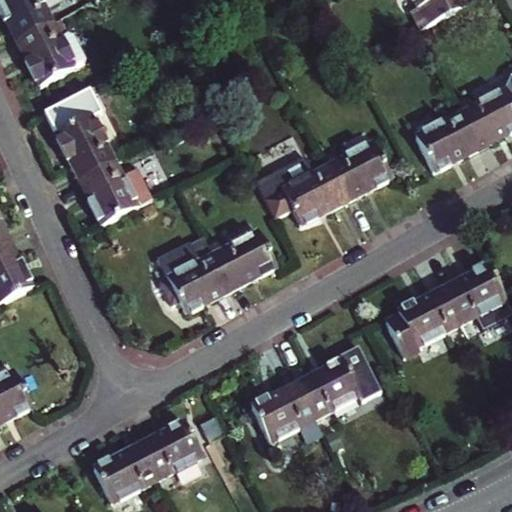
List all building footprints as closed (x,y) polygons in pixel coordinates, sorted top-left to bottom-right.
[(0,0),(0,18),(15,47),(50,28),(36,0),(0,0)] [(410,0),(416,11),(410,14),(420,33),(467,9),(461,0),(410,0)] [(61,23),(50,28),(15,47),(39,92),(83,69),(86,63),(73,38),(68,37),(61,23)] [(459,120),(477,154),(511,136),(511,80),(510,81),(503,94),(504,96),(459,120)] [(459,120),(413,143),(431,178),(477,154),(459,120)] [(53,139),(78,186),(114,167),(89,121),(53,139)] [(372,149),(326,173),(344,207),(389,183),(372,149)] [(299,231),(344,207),(326,173),(312,180),(302,162),(253,189),(272,225),(291,215),(299,231)] [(78,186),(102,231),(151,205),(137,177),(122,184),(114,167),(78,186)] [(257,236),(211,260),(230,296),(275,273),(257,236)] [(230,296),(211,260),(200,241),(154,266),(164,285),(157,288),(169,312),(177,307),(183,320),(230,296)] [(6,247),(0,249),(0,309),(31,294),(6,247)] [(511,317),(502,299),(487,270),(442,294),(459,328),(466,341),(511,317)] [(459,328),(442,294),(396,318),(398,321),(386,328),(403,362),(416,356),(414,352),(459,328)] [(329,374),(296,390),(314,425),(346,409),(348,414),(368,405),(346,359),(326,369),(329,374)] [(13,378),(0,384),(0,426),(31,411),(13,378)] [(268,447),(314,425),(296,390),(251,412),(268,447)] [(183,427),(139,451),(156,484),(201,461),(183,427)] [(156,484),(139,451),(93,475),(110,509),(156,484)]
